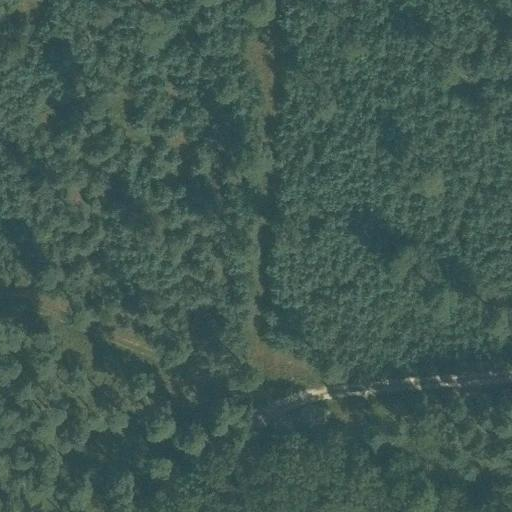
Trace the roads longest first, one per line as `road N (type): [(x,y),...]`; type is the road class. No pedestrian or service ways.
road 1 (track): [(272,0),(257,397)]
road 2 (track): [(257,397),(0,292)]
road 3 (track): [(257,397),(511,372)]
